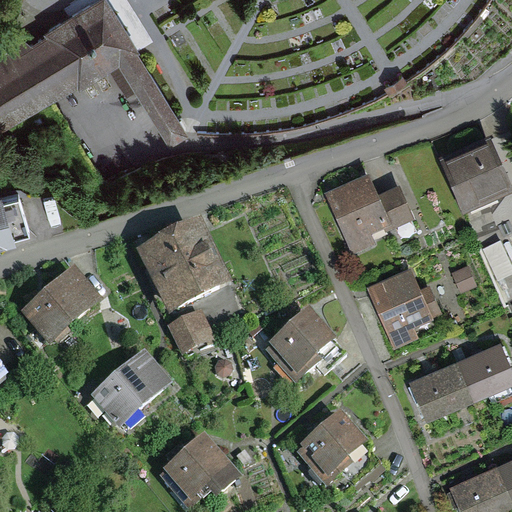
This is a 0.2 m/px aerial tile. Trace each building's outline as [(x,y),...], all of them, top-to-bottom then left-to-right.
[(188,129),(111,0),(100,0),(24,45),(13,26),(0,33),(0,129),(122,58),(171,139),(188,129)] [(511,185),(489,136),(443,158),(468,212),(511,192),(511,185)] [(366,178),(330,193),(354,249),(378,239),(376,234),(410,220),(398,191),(375,200),(366,178)] [(0,198),(0,240),(12,237),(0,198)] [(199,232),(143,258),(171,316),(227,289),(199,232)] [(477,287),(469,266),(453,273),(461,293),(477,287)] [(419,295),(410,274),(371,290),(395,344),(415,336),(411,326),(438,314),(427,291),(419,295)] [(98,306),(74,278),(27,317),(51,346),(98,306)] [(218,347),(203,314),(174,327),(189,360),(218,347)] [(335,352),(309,320),(274,349),(300,381),(335,352)] [(457,369),(470,400),(511,382),(511,378),(500,350),(457,369)] [(173,392),(147,359),(96,400),(123,432),(173,392)] [(457,369),(414,387),(428,418),(470,400),(457,369)] [(364,450),(340,422),(305,451),(329,479),(364,450)] [(237,484),(204,445),(168,476),(193,505),(209,492),(217,501),(237,484)] [(511,464),(497,472),(511,504),(511,464)] [(497,472),(455,491),(465,511),(495,511),(511,504),(497,472)]
